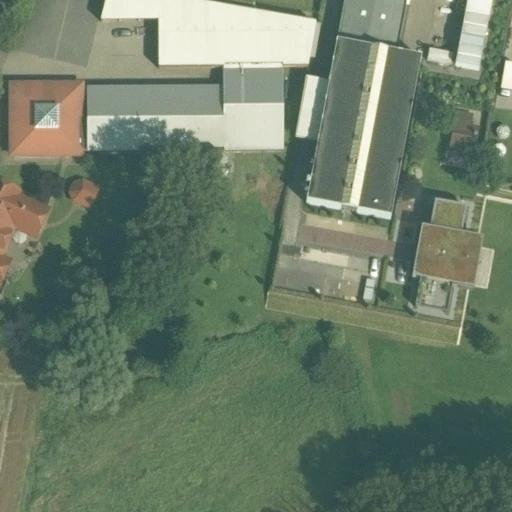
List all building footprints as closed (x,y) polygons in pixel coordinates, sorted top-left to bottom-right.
[(316,27),(163,0),(106,0),(101,24),(103,25),(158,24),(159,71),(223,71),(223,70),(223,69),(282,69),(282,71),(308,70),(316,27)] [(345,0),(336,46),(329,86),(306,82),(295,144),(317,147),(306,207),(390,223),(420,66),(421,62),(397,57),(407,0),(345,0)] [(470,0),(459,70),(487,74),(498,0),(470,0)] [(431,65),(457,68),(458,56),(433,53),(431,65)] [(282,69),(223,69),(223,70),(223,71),(224,75),(223,91),(224,91),(225,91),(225,154),(283,154),(282,71),(282,69)] [(224,91),(114,92),(115,155),(212,154),(222,154),(225,154),(225,91),(224,91)] [(76,92),(17,92),(15,92),(15,94),(15,153),(15,155),(17,156),(17,155),(76,155),(78,155),(88,155),(88,122),(78,122),(78,94),(79,94),(79,92),(76,92)] [(114,92),(88,92),(88,122),(88,155),(115,155),(114,92)] [(472,120),(457,117),(450,152),(474,157),(478,133),(470,132),(472,120)] [(222,154),(212,154),(212,161),(208,164),(205,168),(205,173),(206,178),(208,182),(212,184),(217,185),(221,184),(225,182),(228,178),(229,173),(228,168),(226,164),(222,161),(222,154)] [(99,194),(83,186),(75,189),(72,196),(75,203),(88,209),(95,192),(99,194)] [(18,196),(0,187),(0,259),(14,230),(36,240),(47,214),(16,200),(18,196)] [(435,207),(430,234),(460,240),(466,212),(435,207)] [(430,234),(422,233),(413,282),(420,283),(453,289),(472,293),(481,244),(460,240),(430,234)] [(0,287),(10,265),(0,260),(0,287)] [(453,289),(420,283),(414,315),(447,321),(453,289)]
